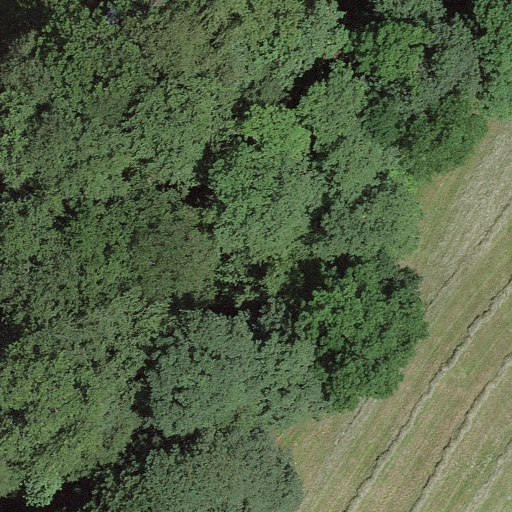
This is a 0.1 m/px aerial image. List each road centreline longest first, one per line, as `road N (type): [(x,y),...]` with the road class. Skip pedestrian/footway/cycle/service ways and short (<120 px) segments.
road 1 (track): [(267,511),(362,354)]
road 2 (track): [(0,72),(48,49),(99,0)]
